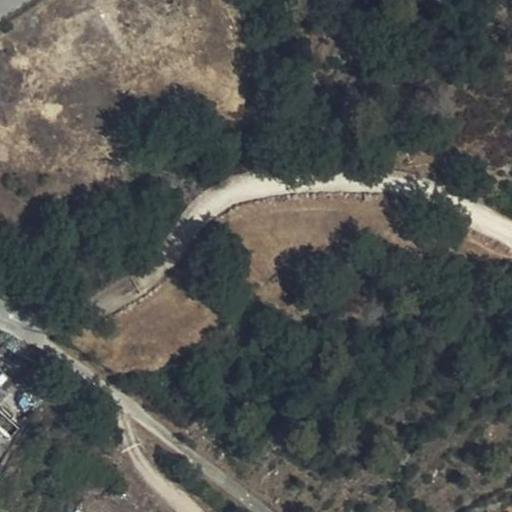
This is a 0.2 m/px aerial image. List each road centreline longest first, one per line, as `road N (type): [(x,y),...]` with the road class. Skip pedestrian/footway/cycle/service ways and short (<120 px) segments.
road 1 (track): [(511,228),(385,182),(242,188),(201,212),(156,269),(99,309),(28,331)]
road 2 (track): [(28,331),(273,511)]
